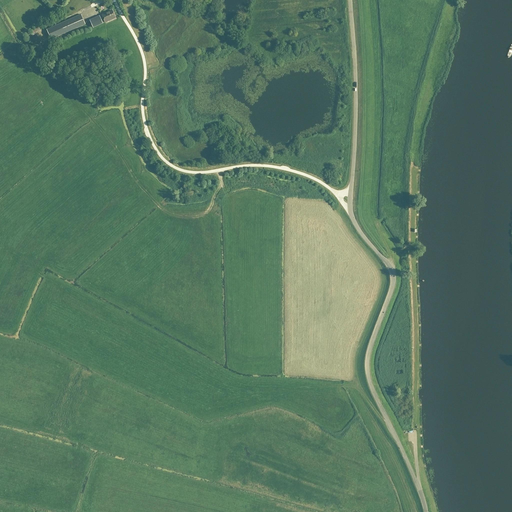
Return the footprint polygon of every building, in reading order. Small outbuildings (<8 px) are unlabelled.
[(112,11),(101,15),(101,16),(99,17),(99,16),(89,21),(93,28),(102,24),(104,23),(105,23),(115,18),(112,11)] [(50,40),(85,25),(81,15),(46,30),(50,40)] [(41,31),(38,27),(26,35),(29,39),(41,31)] [(36,41),(32,44),(38,51),(42,47),(36,41)] [(49,47),(42,52),(47,58),(54,53),(49,47)]
